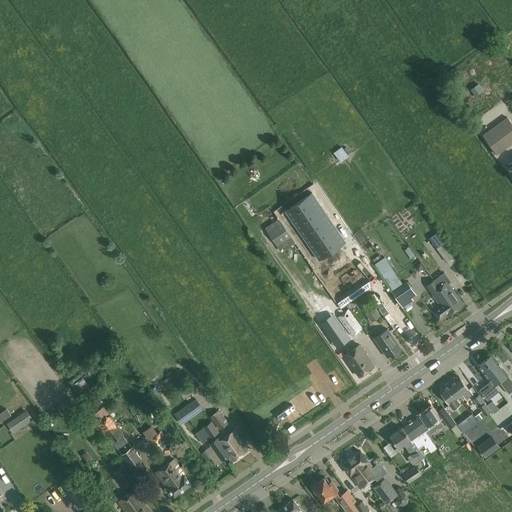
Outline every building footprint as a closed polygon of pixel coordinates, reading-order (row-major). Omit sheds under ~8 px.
[(479,83),(471,89),(475,96),(484,90),(479,83)] [(511,123),(508,117),(483,135),(497,155),(511,144),(511,123)] [(339,161),(347,156),(341,145),(333,150),(339,161)] [(299,202),(305,212),(319,202),(312,193),(299,202)] [(285,211),(292,221),(305,212),(299,202),(285,211)] [(305,212),(312,221),(325,212),(319,202),(305,212)] [(292,221),(299,230),(312,221),(305,212),(292,221)] [(312,221),(319,231),(332,222),(325,212),(312,221)] [(265,228),(281,252),(295,242),(278,219),(265,228)] [(299,230),(305,240),(319,231),(312,221),(299,230)] [(319,231),(325,241),(339,231),(332,222),(319,231)] [(425,251),(441,244),(432,224),(416,231),(425,251)] [(305,240),(312,250),(325,241),(319,231),(305,240)] [(325,241),(332,250),(345,241),(339,231),(325,241)] [(312,250),(319,260),(332,250),(325,241),(312,250)] [(445,243),(437,248),(447,263),(455,257),(445,243)] [(402,283),(390,265),(380,271),(393,290),(402,283)] [(446,272),(427,285),(440,304),(432,310),(439,320),(447,314),(448,315),(464,304),(449,282),(451,280),(446,272)] [(393,292),(400,302),(409,295),(414,292),(407,282),(393,292)] [(361,307),(372,322),(381,315),(371,301),(361,307)] [(333,314),(320,323),(338,349),(351,339),(333,314)] [(388,329),(374,338),(387,357),(401,347),(388,329)] [(354,369),(359,376),(374,366),(359,345),(344,355),(354,369)] [(511,391),(511,379),(508,374),(492,354),(485,360),(496,375),(494,376),(499,381),(509,394),(511,391)] [(496,375),(485,360),(478,365),(491,381),(479,389),(484,395),(487,400),(499,391),(494,385),(499,381),(494,376),(496,375)] [(89,386),(80,374),(70,382),(79,394),(89,386)] [(459,376),(453,381),(458,388),(455,390),(459,397),(462,395),(466,400),(473,394),(459,376)] [(458,388),(453,381),(440,391),(449,404),(453,409),(461,404),(457,399),(459,397),(455,390),(458,388)] [(184,398),(195,392),(191,387),(181,393),(184,398)] [(144,400),(150,411),(155,409),(149,397),(144,400)] [(182,424),(203,409),(196,398),(175,413),(182,424)] [(493,401),(488,405),(492,411),(494,413),(499,409),(493,401)] [(482,411),(475,416),(478,421),(492,411),(488,405),(486,402),(479,407),(482,411)] [(103,406),(92,414),(112,442),(113,442),(118,450),(128,442),(123,435),(124,434),(103,406)] [(420,423),(425,430),(430,428),(428,425),(439,418),(432,407),(420,415),(421,416),(425,420),(420,423)] [(456,423),(443,407),(437,412),(450,429),(456,423)] [(7,423),(14,433),(24,426),(34,419),(30,414),(27,409),(17,416),(7,423)] [(7,410),(0,415),(0,419),(2,422),(11,415),(7,410)] [(219,410),(209,416),(219,430),(229,423),(219,410)] [(471,412),(457,422),(464,432),(478,422),(471,412)] [(80,420),(90,433),(96,429),(86,415),(80,420)] [(402,427),(412,442),(414,441),(419,448),(424,445),(426,448),(428,447),(431,452),(437,448),(425,430),(420,423),(425,420),(421,416),(403,428),(402,427)] [(196,431),(204,442),(220,431),(212,420),(196,431)] [(259,432),(262,437),(272,430),(268,425),(259,432)] [(143,432),(160,456),(174,447),(161,429),(157,433),(152,426),(143,432)] [(412,442),(402,427),(390,435),(398,448),(404,444),(412,456),(409,458),(413,464),(424,456),(418,448),(419,448),(414,441),(412,442)] [(216,438),(208,444),(220,461),(228,455),(233,461),(248,450),(234,430),(218,441),(216,438)] [(491,437),(477,447),(485,458),(499,447),(491,437)] [(390,442),(384,445),(389,455),(395,453),(390,442)] [(120,455),(135,477),(146,469),(140,460),(141,459),(132,446),(120,455)] [(360,451),(351,457),(370,482),(379,475),(368,461),(360,451)] [(370,482),(351,457),(342,464),(350,475),(361,489),(370,482)] [(156,472),(167,487),(174,497),(192,484),(185,474),(174,459),(156,472)] [(112,470),(126,489),(137,481),(123,462),(112,470)] [(415,467),(403,475),(410,483),(421,475),(415,467)] [(359,511),(355,506),(353,502),(355,500),(347,489),(342,493),(332,481),(328,483),(324,477),(311,487),(323,502),(334,494),(345,508),(347,511),(359,511)] [(63,485),(75,502),(80,498),(84,504),(89,501),(72,478),(63,485)] [(390,483),(377,493),(386,504),(399,494),(390,483)] [(150,511),(134,489),(118,501),(126,511),(150,511)] [(405,495),(401,494),(397,497),(397,501),(399,504),(403,505),(407,503),(408,498),(405,495)] [(302,511),(300,509),(293,499),(282,507),(286,511),(302,511)] [(359,511),(370,511),(363,501),(355,506),(359,511)]
